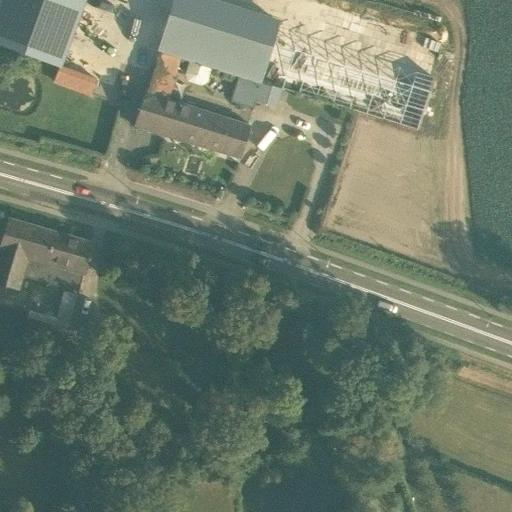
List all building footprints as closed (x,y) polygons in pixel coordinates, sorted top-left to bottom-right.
[(0,0),(0,44),(59,66),(83,0),(0,0)] [(179,58),(189,61),(238,75),(230,102),(253,109),(256,101),(276,108),(281,89),(418,131),(434,77),(277,29),(279,24),(199,0),(172,0),(166,20),(165,20),(150,70),(174,78),(179,58)] [(63,67),(59,66),(54,82),(90,95),(95,79),(63,67)] [(238,157),(248,125),(143,94),(134,126),(238,157)] [(0,285),(17,290),(21,275),(78,291),(91,244),(7,219),(0,248),(0,285)] [(83,359),(92,327),(69,321),(77,295),(62,291),(55,318),(28,310),(19,342),(83,359)] [(166,410),(181,365),(121,345),(105,389),(166,410)]
